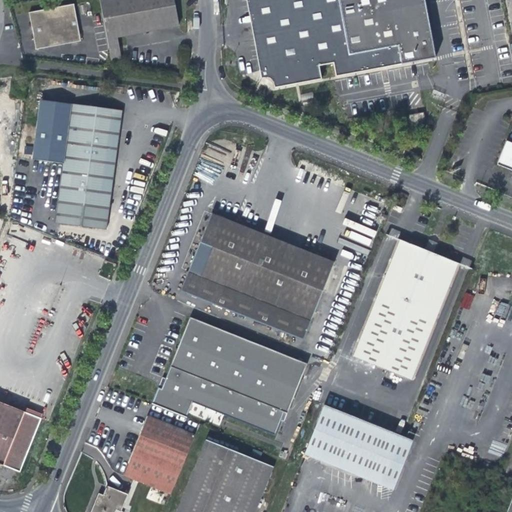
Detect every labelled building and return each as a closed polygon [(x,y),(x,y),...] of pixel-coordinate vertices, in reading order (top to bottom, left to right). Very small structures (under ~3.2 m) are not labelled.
[(100,0),(109,48),(112,60),(121,58),(117,36),(178,24),(172,0),(100,0)] [(259,0),(273,69),(261,71),(263,81),(268,80),(269,80),(270,81),(271,81),(274,83),(275,85),(275,86),(276,86),(276,88),(276,89),(277,89),(324,80),(321,67),(335,65),(338,78),(439,58),(427,0),(259,0)] [(26,13),(33,49),(77,41),(70,4),(26,13)] [(69,116),(70,106),(40,102),(38,112),(69,116)] [(63,165),(56,223),(106,229),(121,112),(70,106),(69,116),(38,112),(32,161),(63,165)] [(411,117),(413,128),(428,126),(426,114),(411,117)] [(511,141),(510,141),(500,164),(511,169),(511,141)] [(213,213),(182,292),(304,341),(335,263),(213,213)] [(401,241),(354,356),(411,379),(459,264),(434,254),(436,248),(430,246),(427,251),(401,241)] [(308,364),(190,318),(165,380),(161,390),(158,389),(151,405),(186,419),(193,402),(275,435),(281,419),(285,411),(288,412),(288,413),(308,364)] [(0,467),(19,475),(41,421),(12,410),(0,404),(0,467)] [(413,440),(406,438),(325,405),(304,455),(393,490),(413,440)] [(14,406),(12,410),(41,421),(42,418),(14,406)] [(171,494),(195,434),(149,415),(124,475),(156,488),(153,495),(161,498),(163,491),(171,494)] [(206,440),(177,511),(255,511),(274,467),(206,440)] [(115,511),(116,510),(120,511),(127,495),(107,486),(103,496),(98,494),(91,511),(115,511)]
